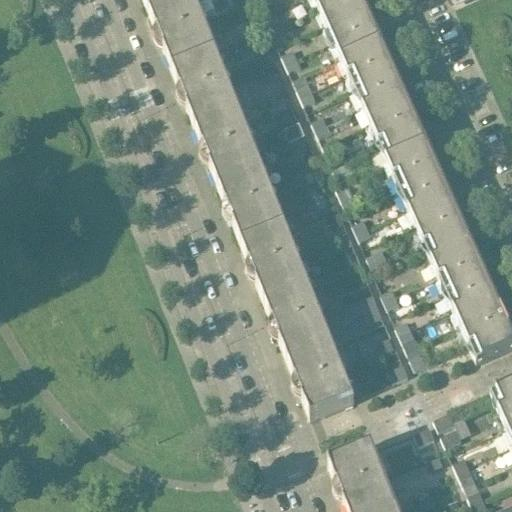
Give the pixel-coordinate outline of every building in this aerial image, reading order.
[(191,0),(140,0),(147,19),(191,1),(191,0)] [(249,11),(244,0),(242,0),(234,3),(239,16),(237,16),(240,24),(253,19),(250,11),(249,11)] [(266,0),(252,0),(258,12),(270,7),(266,0)] [(379,48),(357,0),(309,0),(310,2),(308,3),(313,14),(315,13),(318,19),(315,20),(320,31),(323,30),(325,35),(322,36),(327,47),(330,46),(333,51),(330,53),(335,64),(337,62),(339,66),(379,48)] [(191,1),(147,19),(155,38),(160,36),(167,54),(162,56),(171,77),(215,59),(191,1)] [(284,40),(277,24),(274,14),(261,20),(273,45),(284,40)] [(424,149),(401,97),(379,48),(339,66),(340,69),(337,70),(342,81),(345,80),(348,85),(345,86),(350,97),(353,96),(355,101),(352,103),(357,114),(360,112),(362,118),(360,119),(364,130),(367,129),(384,167),(424,149)] [(292,57),(280,62),(287,78),(299,73),(292,57)] [(215,59),(171,77),(178,97),(183,95),(190,113),(186,115),(193,135),(237,117),(215,59)] [(314,106),(307,90),(303,81),(291,87),(302,112),(314,106)] [(280,132),(297,125),(291,112),(275,119),(280,132)] [(237,117),(193,135),(201,155),(206,153),(213,171),(209,173),(217,193),(261,175),(237,117)] [(322,123),(310,129),(317,144),(329,139),(322,123)] [(297,128),(283,135),(288,146),(302,140),(297,128)] [(470,251),(447,198),(424,149),(384,167),(386,170),(383,171),(388,182),(391,181),(393,186),(390,188),(395,199),(398,197),(400,203),(398,204),(403,215),(405,214),(408,219),(405,221),(410,232),(413,230),(430,269),(470,251)] [(340,153),(324,160),(329,172),(345,165),(340,153)] [(331,176),(337,188),(353,181),(347,169),(331,176)] [(261,175),(217,193),(224,213),(229,211),(236,229),(232,231),(240,251),(284,234),(261,175)] [(348,194),(336,199),(343,215),(355,210),(348,194)] [(343,230),(338,218),(327,223),(331,234),(343,230)] [(363,227),(351,232),(358,248),(370,242),(363,227)] [(284,234),(240,251),(248,271),(252,270),(256,279),(259,288),(255,289),(263,309),(307,292),(284,234)] [(511,353),(511,343),(492,299),(470,251),(430,269),(431,271),(428,272),(433,283),(436,282),(438,287),(436,288),(440,299),(443,298),(446,304),(443,305),(448,316),(451,315),(453,320),(450,321),(455,332),(458,331),(475,370),(511,353)] [(381,256),(365,263),(370,275),(386,268),(381,256)] [(307,292),(263,309),(271,329),(275,328),(282,346),(278,347),(286,368),(330,350),(307,292)] [(391,295),(379,301),(386,317),(398,311),(391,295)] [(371,303),(346,312),(351,323),(362,319),(367,331),(380,326),(371,303)] [(406,328),(394,334),(401,350),(413,344),(406,328)] [(386,340),(372,346),(379,361),(393,355),(386,340)] [(330,350),(286,368),(293,387),(298,386),(305,404),(301,405),(309,426),(353,409),(330,350)] [(424,358),(408,365),(413,377),(429,370),(424,358)] [(402,371),(386,378),(391,390),(407,383),(402,371)] [(511,389),(489,400),(506,439),(503,440),(508,451),(511,450),(511,451),(511,455),(511,456),(511,459),(511,389)] [(448,420),(432,427),(437,438),(453,431),(448,420)] [(412,440),(417,453),(433,446),(428,434),(412,440)] [(455,436),(439,443),(444,455),(460,448),(455,436)] [(370,453),(326,470),(335,491),(339,489),(343,499),(346,507),(342,509),(342,511),(392,511),(394,511),(370,453)] [(463,465),(451,470),(459,486),(470,481),(463,465)] [(484,511),(478,498),(466,503),(470,511),(484,511)]
